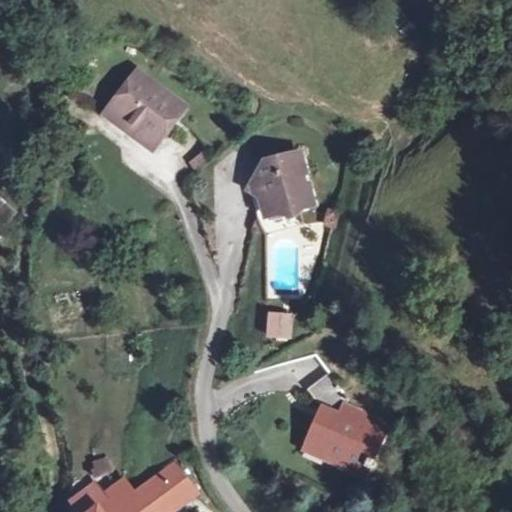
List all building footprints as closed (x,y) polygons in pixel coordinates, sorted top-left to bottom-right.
[(402,10),(389,18),(401,38),(414,31),(402,10)] [(134,70),(108,106),(141,128),(136,137),(155,150),(160,142),(184,106),(134,70)] [(141,128),(108,106),(103,114),(136,137),(141,128)] [(275,172),(260,176),(257,182),(250,195),(264,202),(270,221),(306,209),(299,189),(309,185),(302,165),(298,153),(289,156),(272,162),(275,172)] [(272,162),(267,164),(260,176),(275,172),(272,162)] [(299,189),(306,209),(315,205),(309,185),(299,189)] [(260,224),(270,221),(264,202),(250,195),(260,224)] [(267,336),(287,338),(288,318),(268,317),(267,336)] [(373,462),(385,427),(344,412),(349,407),(320,375),(302,392),(323,417),(314,446),(330,452),(326,466),(366,481),(369,472),(374,473),(377,463),(373,462)] [(314,446),(309,460),(326,466),(330,452),(314,446)] [(172,461),(162,468),(183,500),(192,494),(172,461)] [(73,511),(164,511),(183,500),(162,468),(108,501),(102,492),(72,510),(73,511)]
